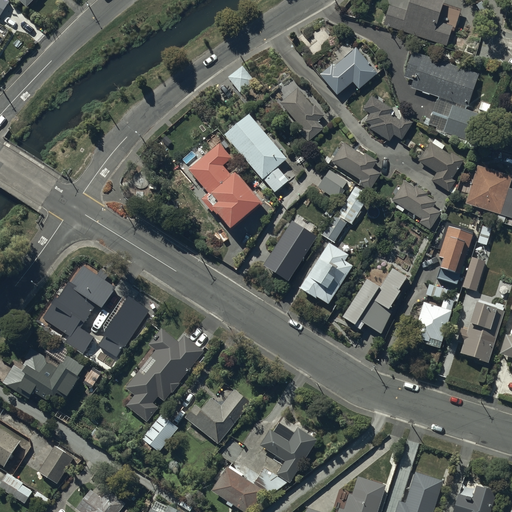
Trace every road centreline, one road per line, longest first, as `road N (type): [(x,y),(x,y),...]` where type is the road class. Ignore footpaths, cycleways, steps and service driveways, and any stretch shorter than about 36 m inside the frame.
road 1 (residential): [(511,431),(368,387),(74,207)]
road 2 (residential): [(74,207),(152,111),(267,26)]
road 3 (residential): [(267,26),(363,137),(393,158)]
road 4 (residential): [(0,116),(120,0)]
road 5 (residential): [(0,306),(74,207)]
